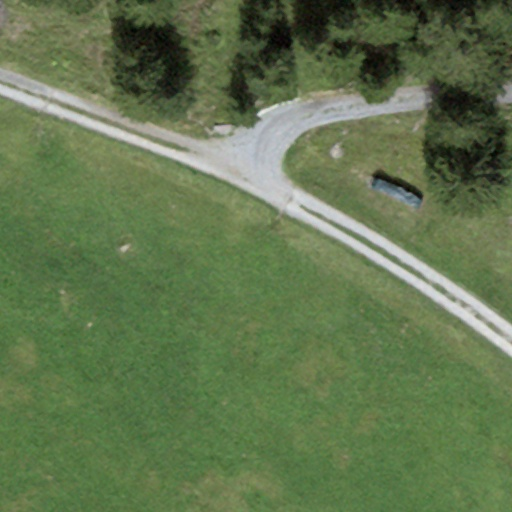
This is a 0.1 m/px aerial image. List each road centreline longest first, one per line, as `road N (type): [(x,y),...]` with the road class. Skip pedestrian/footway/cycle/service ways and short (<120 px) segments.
road 1 (track): [(0,85),(330,226),(511,347)]
road 2 (track): [(239,184),(274,136),(511,91)]
